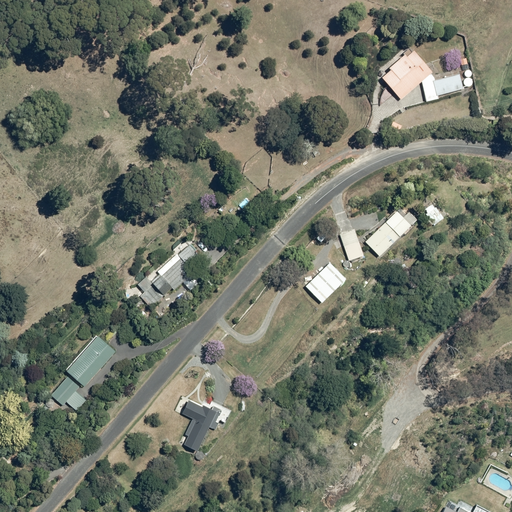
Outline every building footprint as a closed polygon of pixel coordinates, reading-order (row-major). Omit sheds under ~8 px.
[(463,89),(459,73),(438,79),(431,70),(413,51),(406,57),(404,55),(387,69),(389,72),(381,79),(399,100),(421,81),(426,102),(439,100),(439,96),(463,89)] [(466,54),(458,56),(460,67),(468,66),(466,54)] [(433,224),(443,218),(433,203),(424,209),(433,224)] [(403,217),(395,210),(364,241),(379,256),(416,219),(409,212),(403,217)] [(364,256),(355,229),(340,234),(349,261),(364,256)] [(203,257),(189,243),(177,255),(175,254),(149,278),(153,283),(140,295),(154,311),(169,298),(167,295),(175,288),(176,289),(185,281),(190,286),(202,276),(193,266),(203,257)] [(346,278),(329,261),(304,286),(321,303),(346,278)] [(69,374),(50,397),(63,408),(82,385),(86,388),(116,353),(95,335),(65,371),(69,374)] [(220,412),(188,397),(180,414),(192,419),(185,434),(189,435),(184,444),(197,450),(208,426),(215,430),(218,423),(215,422),(220,412)]
